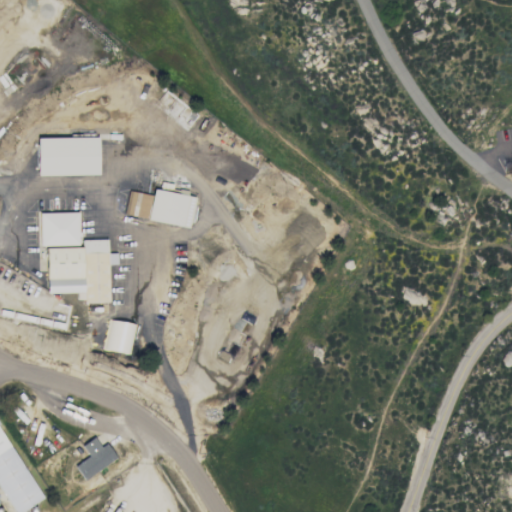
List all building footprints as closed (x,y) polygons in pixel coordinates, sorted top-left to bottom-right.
[(96,137),(35,138),(36,175),(97,174),(96,137)] [(193,196),(152,190),(151,194),(127,191),(123,216),(188,226),(193,196)] [(77,212),(38,213),(39,245),(77,245),(77,212)] [(46,293),(82,292),(82,303),(107,302),(106,264),(115,264),(115,253),(106,253),(106,239),(80,240),(81,247),(45,248),(46,293)] [(105,350),(132,353),(134,323),(107,320),(105,350)] [(0,488),(13,511),(19,511),(41,499),(0,428),(0,488)] [(99,447),(92,437),(80,445),(87,456),(73,465),(83,480),(116,458),(105,443),(99,447)]
